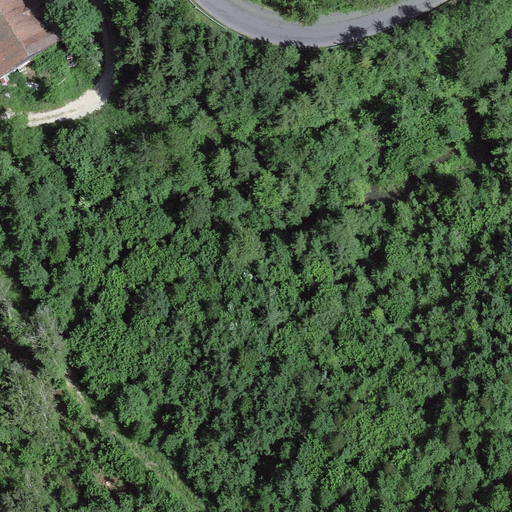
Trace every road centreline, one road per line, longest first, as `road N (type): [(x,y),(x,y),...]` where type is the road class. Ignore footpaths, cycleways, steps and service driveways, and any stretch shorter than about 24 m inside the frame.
road 1 (tertiary): [(218,0),(251,18),(310,29),(370,19),(415,0)]
road 2 (residential): [(103,0),(114,68),(101,96),(57,115),(0,125)]
